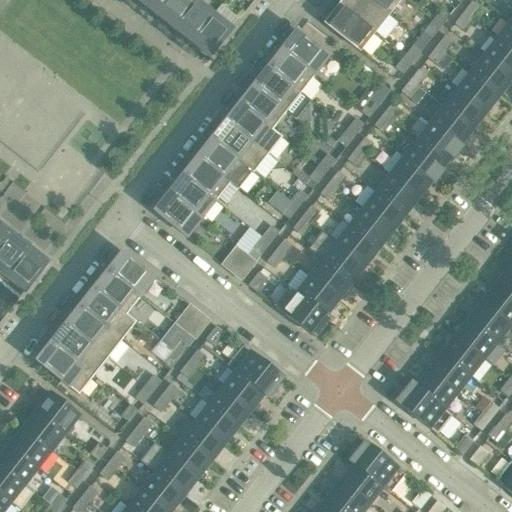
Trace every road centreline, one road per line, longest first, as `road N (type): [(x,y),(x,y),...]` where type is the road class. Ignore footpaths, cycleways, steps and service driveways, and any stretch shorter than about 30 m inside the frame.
road 1 (residential): [(339,393),(117,220)]
road 2 (residential): [(117,220),(290,0)]
road 3 (residential): [(339,393),(511,173)]
road 4 (residential): [(490,511),(339,393)]
road 5 (residential): [(0,367),(117,220)]
road 6 (residential): [(247,511),(339,393)]
